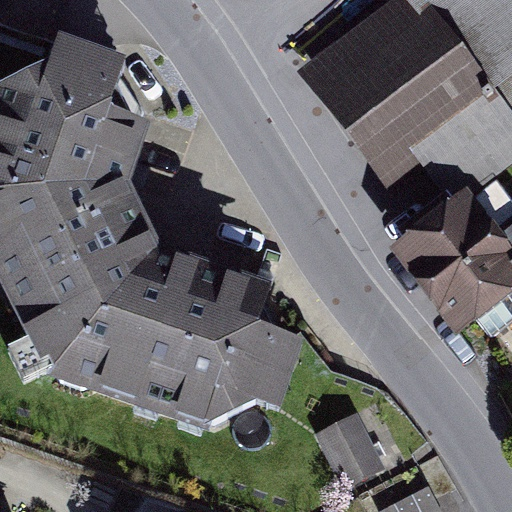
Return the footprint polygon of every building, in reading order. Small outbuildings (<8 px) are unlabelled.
[(511,0),(399,0),(294,81),(395,212),(427,187),(455,223),(469,212),(511,179),(511,0)] [(60,64),(51,90),(0,111),(0,305),(47,402),(206,453),(258,432),(280,438),(305,369),(260,360),(273,312),(153,286),(125,211),(149,152),(113,141),(128,94),(60,64)] [(455,223),(392,271),(457,355),(511,313),(511,215),(497,196),(471,215),(469,212),(455,223)] [(386,476),(357,421),(315,443),(343,498),(386,476)] [(438,511),(430,495),(395,511),(438,511)]
